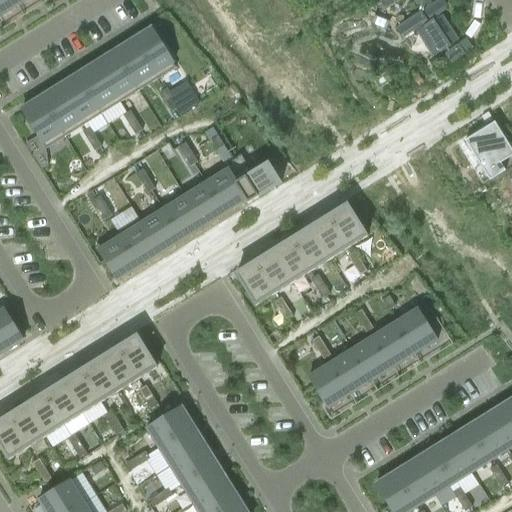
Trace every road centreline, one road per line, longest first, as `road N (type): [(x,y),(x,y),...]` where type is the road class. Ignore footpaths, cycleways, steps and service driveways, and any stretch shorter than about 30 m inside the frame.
road 1 (residential): [(323,460),(219,297),(166,330),(269,494)]
road 2 (residential): [(0,268),(34,325),(93,288),(0,134)]
road 3 (residential): [(323,460),(484,360)]
road 4 (residential): [(0,64),(102,0)]
